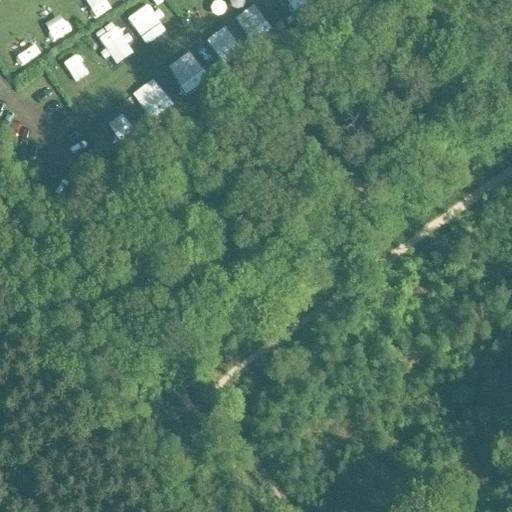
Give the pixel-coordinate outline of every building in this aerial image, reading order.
[(290,0),(297,13),(316,3),(314,0),(290,0)] [(240,18),(257,45),(280,30),(263,3),(240,18)] [(231,27),(211,41),(229,66),(249,53),(231,27)] [(202,59),(179,72),(192,95),(216,81),(202,59)] [(129,141),(145,131),(134,114),(118,124),(129,141)]
